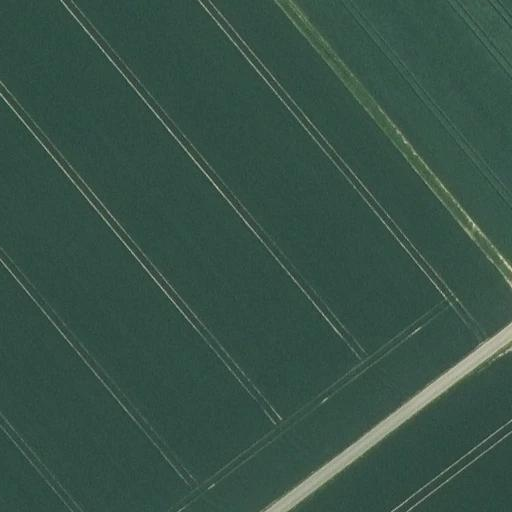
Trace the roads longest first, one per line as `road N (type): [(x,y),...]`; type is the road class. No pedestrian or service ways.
road 1 (track): [(279,0),(511,279)]
road 2 (track): [(275,511),(511,330)]
